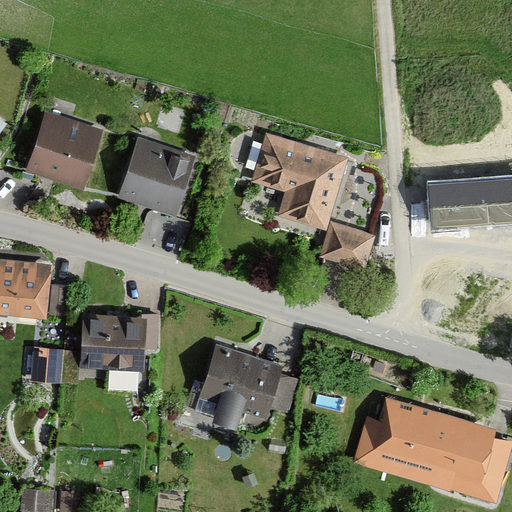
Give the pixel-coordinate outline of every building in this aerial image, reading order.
[(87,189),(106,130),(46,111),(28,170),(87,189)] [(0,139),(11,126),(0,117),(0,139)] [(325,229),(348,158),(269,133),(254,182),(287,193),(280,215),(325,229)] [(188,217),(206,155),(143,137),(125,199),(188,217)] [(511,176),(427,184),(431,225),(511,218),(511,176)] [(363,272),(374,236),(332,223),(320,259),(363,272)] [(0,294),(0,314),(46,320),(51,265),(6,260),(2,295),(0,294)] [(70,287),(51,285),(48,315),(66,317),(70,287)] [(160,316),(84,314),(82,370),(107,371),(107,390),(139,391),(140,345),(160,345),(160,316)] [(47,382),(49,349),(32,347),(29,384),(47,385),(47,382)] [(278,375),(281,368),(218,348),(203,394),(224,401),(217,421),(235,427),(241,406),(267,414),(271,403),(287,409),(296,381),(278,375)] [(64,350),(49,349),(47,382),(61,383),(64,350)] [(364,453),(448,478),(444,490),(500,506),(511,464),(511,435),(380,397),(364,453)] [(50,511),(54,493),(22,488),(19,511),(25,511),(50,511)]
